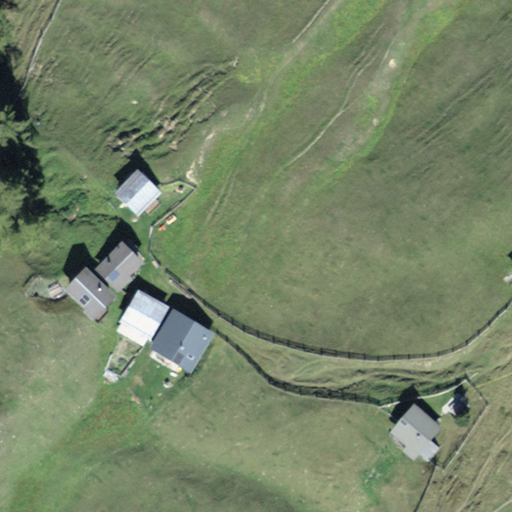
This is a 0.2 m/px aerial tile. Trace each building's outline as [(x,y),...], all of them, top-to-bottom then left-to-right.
[(138,215),(161,192),(138,170),(115,194),(138,215)] [(120,242),(96,269),(119,290),(143,263),(120,242)] [(116,297),(84,268),(64,291),(96,320),(116,297)] [(147,340),(166,307),(137,291),(119,324),(147,340)] [(210,330),(170,306),(146,345),(187,369),(210,330)] [(441,427),(413,405),(391,433),(428,463),(439,449),(430,441),(441,427)]
